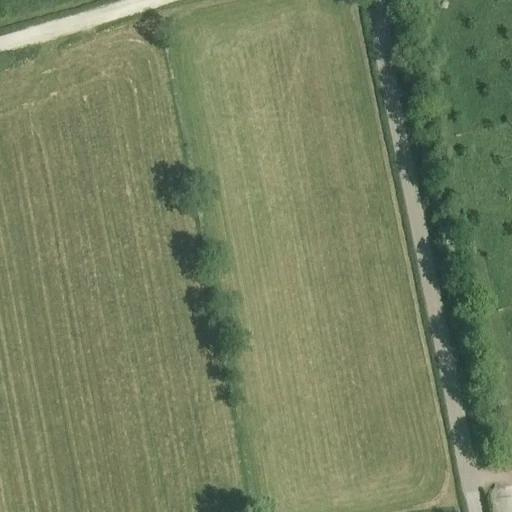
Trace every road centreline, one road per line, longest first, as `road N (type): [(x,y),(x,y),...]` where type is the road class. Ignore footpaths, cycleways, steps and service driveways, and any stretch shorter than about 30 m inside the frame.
road 1 (unclassified): [(468,491),(380,41),(381,0)]
road 2 (track): [(153,0),(0,45)]
